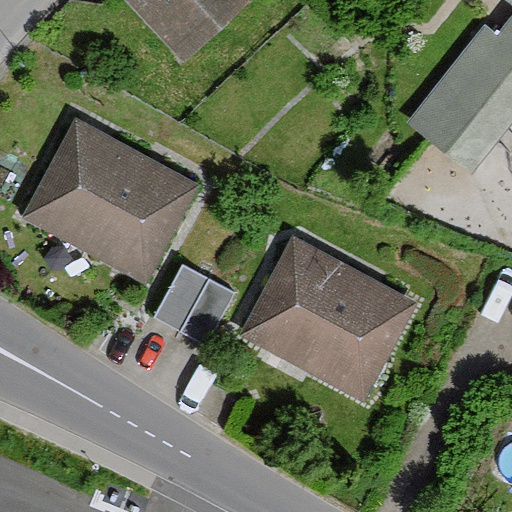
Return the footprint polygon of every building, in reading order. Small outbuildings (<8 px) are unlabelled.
[(120,0),(183,67),(254,0),(120,0)] [(511,0),(463,0),(494,25),(404,134),(461,181),(511,120),(511,0)] [(77,112),(6,215),(129,299),(200,196),(77,112)] [(289,231),(226,335),(352,410),(414,307),(289,231)] [(183,256),(156,314),(211,340),(239,282),(183,256)]
